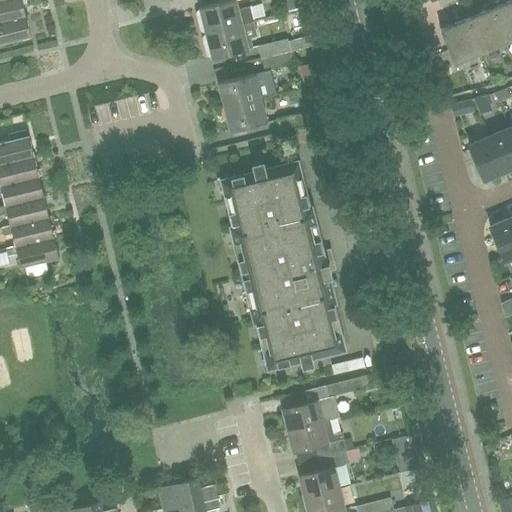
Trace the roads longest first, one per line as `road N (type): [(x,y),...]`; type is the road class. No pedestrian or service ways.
road 1 (tertiary): [(474,511),(346,0)]
road 2 (residential): [(0,95),(104,68),(98,0)]
